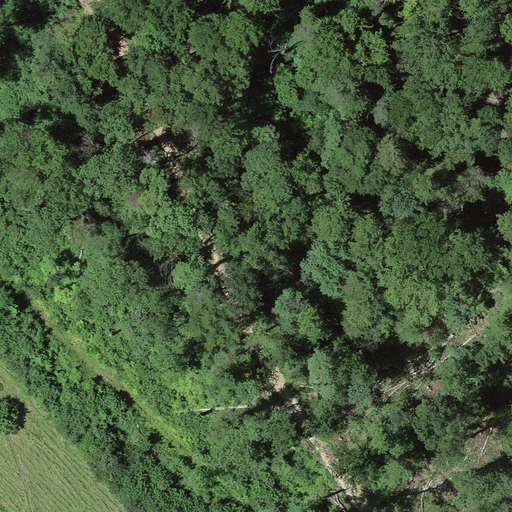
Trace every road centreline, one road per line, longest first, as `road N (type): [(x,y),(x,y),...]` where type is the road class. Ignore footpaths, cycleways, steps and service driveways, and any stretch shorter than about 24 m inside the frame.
road 1 (track): [(370,511),(275,382),(226,292),(98,0)]
road 2 (track): [(252,511),(0,270)]
